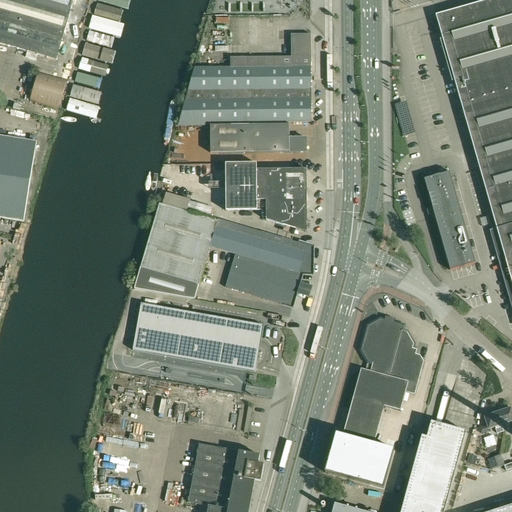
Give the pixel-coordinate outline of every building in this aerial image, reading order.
[(0,0),(0,44),(56,60),(73,0),(0,0)] [(454,11),(436,16),(447,54),(472,142),(480,169),(493,214),(511,282),(511,0),(490,0),(464,8),(454,11)] [(195,68),(194,69),(188,92),(311,91),(310,35),(291,35),(291,57),(230,58),(230,68),(195,68)] [(216,38),(215,49),(225,49),(225,39),(216,38)] [(29,101),(58,110),(67,80),(68,75),(63,73),(62,79),(38,72),(29,101)] [(311,122),(311,91),(188,92),(178,126),(210,125),(289,124),(289,122),(311,122)] [(210,153),(283,152),(306,152),(306,138),(290,138),(289,136),(289,124),(210,125),(210,153)] [(0,217),(23,221),(36,142),(6,136),(0,135),(0,217)] [(307,190),(306,169),(256,170),(256,164),(226,164),(226,180),(226,211),(266,211),(266,220),(303,231),(307,226),(307,199),(306,199),(306,197),(308,195),(306,192),(306,190),(307,190)] [(424,179),(432,208),(450,271),(460,268),(466,267),(465,266),(475,263),(463,223),(459,206),(449,172),(440,175),(439,174),(434,176),(434,177),(424,179)] [(312,274),(312,265),(313,247),(218,219),(218,221),(159,204),(141,268),(199,285),(210,247),(235,255),(226,288),(292,307),(302,274),(312,274)] [(168,277),(140,269),(136,283),(164,291),(168,277)] [(184,282),(178,285),(181,293),(188,290),(184,282)] [(141,303),(133,350),(256,372),(264,324),(141,303)] [(361,369),(343,435),(372,443),(382,406),(400,410),(406,392),(414,394),(417,384),(423,362),(420,355),(416,354),(417,350),(413,348),(414,344),(407,332),(403,331),(404,326),(393,323),(394,321),(386,319),(386,321),(380,319),(368,326),(361,350),(368,362),(365,370),(361,369)] [(122,408),(123,401),(112,400),(111,406),(122,408)] [(502,424),(508,422),(511,421),(511,423),(511,411),(511,408),(498,413),(504,432),(502,424)] [(488,425),(479,428),(481,434),(490,430),(490,428),(495,427),(497,434),(503,432),(504,432),(498,413),(485,417),(488,425)] [(104,439),(110,440),(110,434),(115,435),(117,418),(107,417),(104,439)] [(444,511),(466,431),(431,422),(426,437),(422,436),(400,511),(364,511),(335,504),(332,511),(444,511)] [(498,437),(488,440),(491,449),(501,446),(498,437)] [(207,511),(249,511),(255,481),(261,482),(262,473),(264,465),(258,464),(260,456),(239,452),(199,445),(189,503),(208,507),(207,511)] [(469,455),(467,462),(475,465),(478,457),(469,455)] [(501,455),(494,457),(498,468),(505,466),(501,455)] [(494,457),(488,459),(491,470),(498,468),(494,457)] [(142,475),(144,484),(152,483),(151,474),(142,475)]
